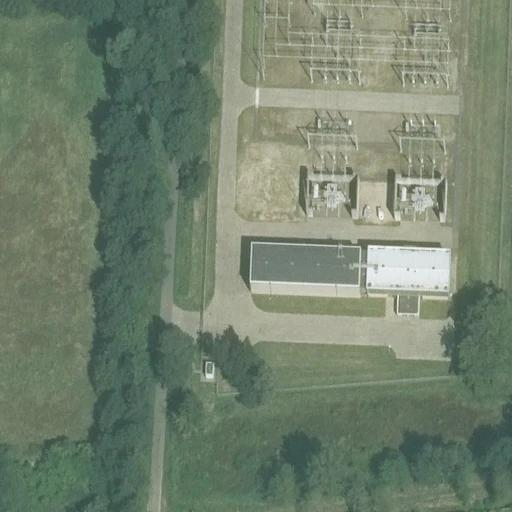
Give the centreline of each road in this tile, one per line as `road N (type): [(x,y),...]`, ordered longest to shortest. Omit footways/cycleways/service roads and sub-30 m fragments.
road 1 (unclassified): [(152,511),(182,0)]
road 2 (track): [(511,486),(313,511)]
